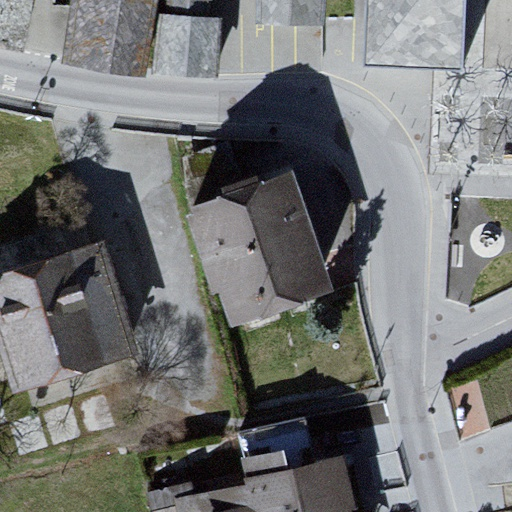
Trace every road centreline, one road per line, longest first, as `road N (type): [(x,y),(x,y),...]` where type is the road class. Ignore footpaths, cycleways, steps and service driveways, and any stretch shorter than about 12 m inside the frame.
road 1 (residential): [(0,69),(141,94),(294,104),(345,120),(385,157),(399,183)]
road 2 (residential): [(398,344),(435,511)]
road 3 (residential): [(399,183),(398,344)]
